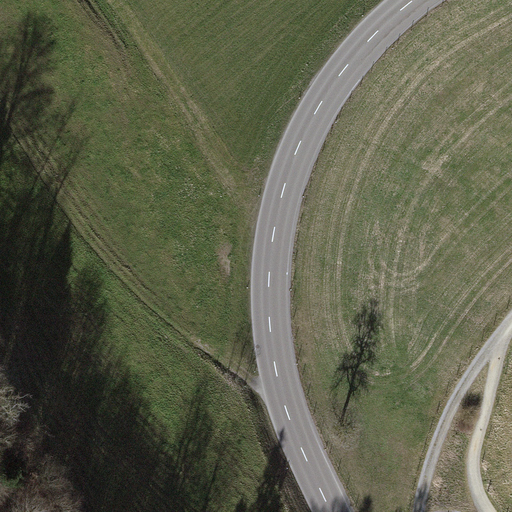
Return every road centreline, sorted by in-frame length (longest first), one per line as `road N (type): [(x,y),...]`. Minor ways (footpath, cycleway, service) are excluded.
road 1 (secondary): [(415,0),(325,96),(289,169),(272,242),(277,376),(331,511)]
road 2 (track): [(419,511),(449,409),(505,333)]
road 3 (track): [(488,511),(472,454),(505,333)]
